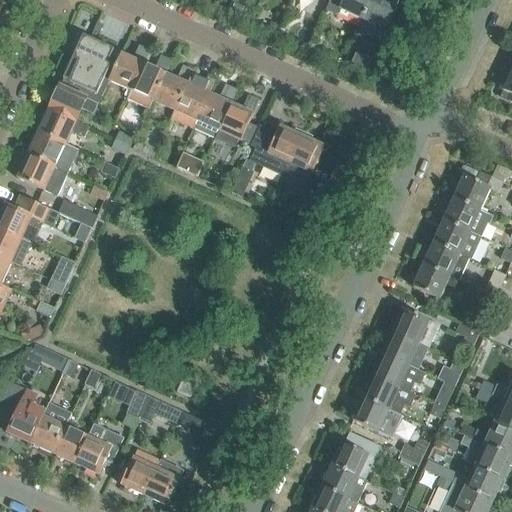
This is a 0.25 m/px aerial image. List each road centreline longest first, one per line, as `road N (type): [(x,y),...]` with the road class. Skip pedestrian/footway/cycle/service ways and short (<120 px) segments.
road 1 (residential): [(248,511),(427,126)]
road 2 (residential): [(427,126),(111,0)]
road 3 (residential): [(427,126),(488,0)]
road 4 (residential): [(0,120),(53,0)]
